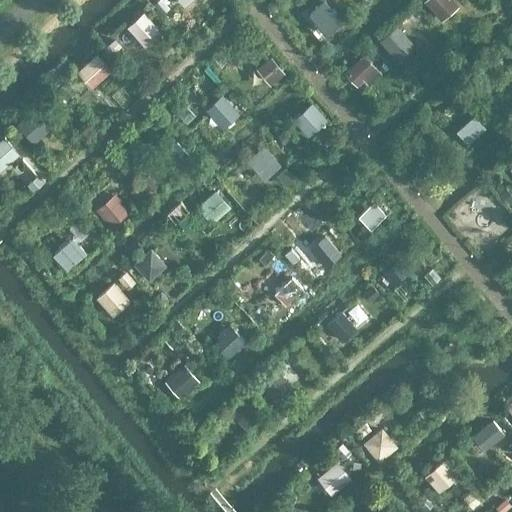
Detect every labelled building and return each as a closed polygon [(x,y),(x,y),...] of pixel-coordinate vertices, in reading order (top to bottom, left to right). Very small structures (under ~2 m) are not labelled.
[(177,0),(187,11),(200,0),(177,0)] [(322,37),(344,23),(329,0),(324,0),(306,12),(322,37)] [(424,0),(442,20),(461,3),(458,0),(424,0)] [(122,29),(140,48),(158,31),(140,13),(122,29)] [(399,23),(379,40),(397,60),(416,43),(399,23)] [(357,86),(381,70),(368,52),(345,68),(357,86)] [(97,53),(78,70),(94,88),(113,71),(97,53)] [(245,70),(263,89),(281,72),(263,54),(245,70)] [(206,114),(223,132),(241,115),(223,97),(206,114)] [(314,100),(294,117),(309,135),(329,118),(314,100)] [(34,109),(14,126),(30,144),(50,127),(34,109)] [(470,143),(488,126),(476,112),(457,129),(470,143)] [(4,138),(0,141),(0,172),(0,173),(20,156),(4,138)] [(174,142),(155,159),(171,177),(190,161),(174,142)] [(149,176),(132,190),(139,199),(156,185),(149,176)] [(214,222),(232,205),(217,188),(198,204),(214,222)] [(114,195),(95,212),(111,230),(130,213),(114,195)] [(376,199),(359,213),(372,228),(388,214),(376,199)] [(70,239),(50,256),(66,274),(86,257),(70,239)] [(153,246),(134,261),(150,280),(168,264),(153,246)] [(287,303),(301,289),(290,277),(275,291),(287,303)] [(115,280),(97,296),(114,315),(132,299),(115,280)] [(344,309),(327,323),(343,342),(360,328),(344,309)] [(232,321),(212,338),(229,357),(248,340),(232,321)] [(180,396),(201,378),(185,360),(164,378),(180,396)] [(278,403),(302,382),(284,363),(261,384),(278,403)] [(249,426),(263,411),(247,397),(233,412),(249,426)] [(473,433),(485,449),(506,433),(495,418),(473,433)] [(384,424),(364,440),(380,460),(400,445),(384,424)] [(426,473),(440,491),(460,474),(446,457),(426,473)] [(339,458),(318,475),(333,493),(354,476),(339,458)]
